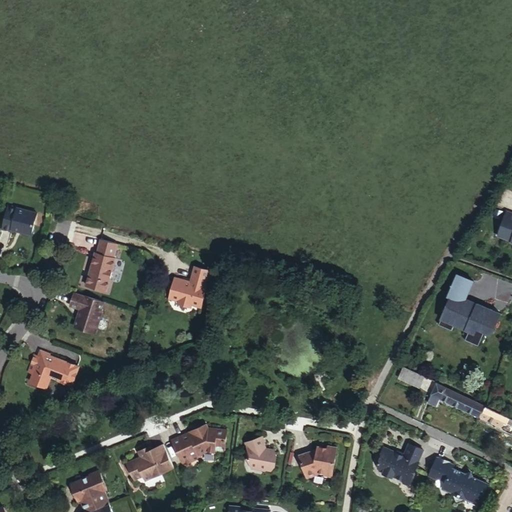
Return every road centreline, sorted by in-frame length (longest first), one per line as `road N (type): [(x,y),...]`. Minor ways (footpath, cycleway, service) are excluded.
road 1 (residential): [(368,400),(402,330),(511,160)]
road 2 (residential): [(511,468),(368,400)]
